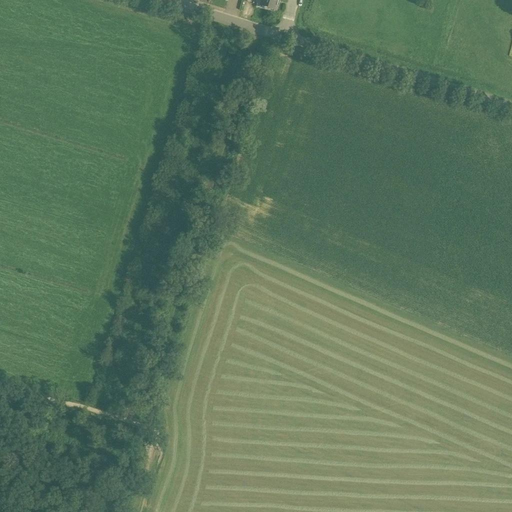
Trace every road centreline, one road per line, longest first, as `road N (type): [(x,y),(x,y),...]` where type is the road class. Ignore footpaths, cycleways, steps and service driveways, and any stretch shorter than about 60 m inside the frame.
road 1 (track): [(111,511),(254,29)]
road 2 (unclassified): [(511,107),(282,37)]
road 3 (unclassified): [(282,37),(159,0)]
